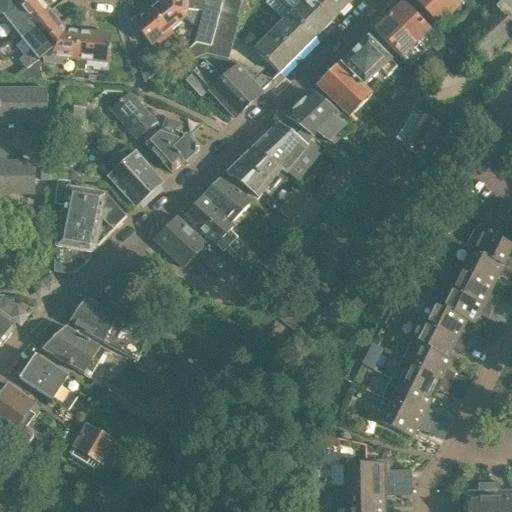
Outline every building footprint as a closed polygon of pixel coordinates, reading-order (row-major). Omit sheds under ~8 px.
[(9,14),(0,14),(21,39),(38,24),(36,22),(49,11),(39,0),(30,0),(23,6),(21,4),(13,12),(12,11),(9,14)] [(0,0),(0,14),(9,14),(12,11),(13,12),(21,4),(23,6),(30,0),(0,0)] [(195,27),(198,28),(201,11),(176,8),(176,0),(158,0),(158,3),(148,11),(159,24),(162,21),(169,30),(185,17),(195,27)] [(176,0),(176,8),(201,11),(202,7),(226,13),(227,0),(222,0),(223,1),(204,0),(176,0)] [(194,42),(184,52),(191,59),(205,53),(227,59),(243,6),(235,0),(227,0),(226,13),(202,7),(201,11),(198,28),(194,42)] [(272,0),(288,16),(313,40),(337,15),(322,0),(272,0)] [(322,0),(337,15),(352,0),(322,0)] [(413,0),(437,25),(441,29),(448,23),(451,26),(470,8),(461,0),(477,0),(490,14),(499,5),(494,0),(413,0)] [(490,14),(465,41),(486,62),(511,35),(511,0),(503,0),(499,5),(490,14)] [(402,4),(388,18),(393,23),(395,21),(407,33),(405,36),(422,54),(431,64),(445,50),(402,4)] [(172,33),(169,30),(162,21),(159,24),(148,11),(147,12),(146,10),(144,10),(138,15),(137,17),(139,19),(132,24),(150,45),(159,38),(162,42),(172,33)] [(31,50),(18,60),(26,70),(38,60),(39,59),(40,59),(56,46),(49,37),(61,27),(49,11),(36,22),(38,24),(21,39),(31,50)] [(280,24),(270,33),(294,58),(313,40),(288,16),(280,24)] [(393,23),(388,18),(380,26),(373,31),(408,68),(422,54),(405,36),(407,33),(395,21),(393,23)] [(56,46),(40,59),(42,63),(62,65),(63,58),(76,60),(79,32),(65,31),(61,27),(49,37),(56,46)] [(79,32),(76,60),(74,78),(82,79),(83,71),(84,71),(85,61),(108,63),(111,36),(79,32)] [(294,58),(270,33),(253,50),(278,74),(294,58)] [(366,39),(353,52),(374,74),(375,74),(376,74),(381,70),(386,76),(395,68),(389,60),(388,61),(366,39)] [(135,57),(144,84),(160,68),(145,49),(135,57)] [(353,52),(339,65),(362,88),(376,74),(375,74),(374,74),(353,52)] [(455,58),(444,67),(453,76),(463,67),(455,58)] [(38,60),(26,70),(18,76),(18,78),(40,80),(38,60)] [(193,74),(184,82),(198,96),(201,97),(208,90),(209,91),(208,92),(233,119),(261,93),(260,92),(272,81),(252,71),(246,77),(236,66),(226,76),(219,69),(215,72),(204,60),(198,66),(196,64),(189,70),(193,74)] [(362,88),(339,65),(317,87),(348,119),(371,97),(362,88)] [(0,194),(34,195),(33,162),(7,162),(7,123),(46,122),(46,90),(0,89),(0,194)] [(177,135),(181,124),(165,118),(161,129),(128,93),(109,110),(135,140),(138,138),(171,175),(193,154),(194,148),(185,138),(183,139),(179,135),(177,135)] [(310,93),(298,106),(338,137),(345,130),(332,120),(336,116),(310,93)] [(298,106),(285,118),(299,128),(313,139),(326,149),(338,137),(298,106)] [(382,158),(393,165),(403,150),(408,153),(408,151),(420,158),(440,127),(412,110),(382,158)] [(56,147),(79,150),(81,114),(59,112),(56,147)] [(278,125),(252,150),(279,172),(284,176),(285,174),(296,183),(317,157),(314,154),(316,151),(308,144),(313,139),(299,128),(293,136),(278,125)] [(108,177),(108,178),(134,207),(160,184),(133,154),(133,155),(126,147),(101,169),(108,177)] [(279,172),(252,150),(227,174),(257,199),(267,187),(272,192),(279,183),(274,179),(279,172)] [(318,193),(332,203),(354,172),(341,162),(318,193)] [(41,169),(41,182),(51,182),(51,169),(41,169)] [(63,206),(55,248),(75,252),(74,259),(87,262),(88,254),(89,254),(94,251),(94,250),(95,250),(125,219),(105,197),(68,189),(69,182),(57,180),(56,187),(55,187),(53,204),(63,206)] [(221,180),(202,197),(233,227),(234,227),(238,223),(235,221),(252,204),(221,180)] [(312,198),(298,186),(278,211),(292,223),(312,198)] [(202,197),(178,218),(205,244),(208,240),(214,246),(233,227),(202,197)] [(205,244),(178,218),(153,241),(182,269),(195,255),(219,278),(233,265),(214,246),(208,240),(205,244)] [(463,246),(470,250),(511,271),(511,269),(511,258),(510,258),(509,254),(511,247),(511,246),(473,227),(463,246)] [(75,252),(55,248),(55,272),(68,275),(87,262),(74,259),(75,252)] [(470,250),(461,269),(493,286),(496,279),(500,277),(506,281),(511,271),(470,250)] [(453,266),(444,285),(492,310),(497,300),(490,296),(489,293),(493,286),(461,269),(453,266)] [(444,285),(434,304),(441,307),(441,308),(466,321),(473,325),(477,317),(480,316),(487,319),(492,310),(444,285)] [(308,286),(299,297),(318,312),(327,301),(308,286)] [(0,346),(11,331),(7,328),(7,324),(9,320),(0,313),(0,299),(2,297),(0,296),(0,346)] [(358,296),(354,302),(363,309),(368,303),(358,296)] [(146,344),(112,327),(118,316),(87,300),(70,326),(136,362),(146,344)] [(296,303),(281,322),(295,333),(310,314),(296,303)] [(434,304),(424,324),(465,345),(470,335),(464,331),(463,328),(466,321),(441,308),(441,307),(434,304)] [(417,320),(407,340),(411,342),(418,346),(418,345),(447,359),(450,352),(454,351),(461,354),(465,345),(424,324),(417,320)] [(41,350),(92,381),(93,380),(88,377),(105,351),(65,328),(41,350)] [(411,342),(402,361),(409,364),(450,385),(455,375),(448,372),(447,368),(451,361),(447,359),(418,345),(418,346),(411,342)] [(18,380),(67,411),(77,395),(67,389),(74,379),(68,376),(67,378),(34,356),(18,380)] [(409,364),(399,384),(431,400),(435,393),(438,391),(445,395),(450,385),(409,364)] [(189,399),(199,384),(183,374),(174,390),(189,399)] [(391,379),(381,399),(389,403),(430,424),(435,414),(429,410),(428,407),(431,400),(399,384),(391,379)] [(113,394),(92,381),(86,391),(106,404),(113,394)] [(32,422),(38,414),(36,413),(39,410),(33,406),(34,405),(7,386),(0,395),(0,429),(9,436),(6,440),(21,446),(26,445),(31,438),(30,433),(25,429),(30,421),(32,422)] [(171,391),(151,418),(170,433),(191,405),(171,391)] [(430,424),(389,403),(379,423),(411,439),(415,432),(419,430),(426,433),(430,424)] [(71,418),(60,440),(74,448),(67,459),(84,469),(86,465),(95,471),(98,465),(101,466),(114,444),(71,418)] [(397,436),(387,431),(383,438),(393,443),(397,436)] [(326,432),(320,446),(326,449),(332,447),(337,443),(339,437),(326,432)] [(342,465),(342,487),(392,486),(392,475),(385,475),(382,472),(382,464),(370,464),(370,460),(358,460),(358,464),(342,465)] [(488,511),(488,484),(477,484),(477,491),(474,494),(466,494),(466,511),(488,511)] [(499,484),(488,484),(488,511),(510,511),(510,494),(502,494),(499,491),(499,484)] [(342,487),(343,508),(383,508),(383,500),(385,497),(393,497),(392,486),(342,487)]
